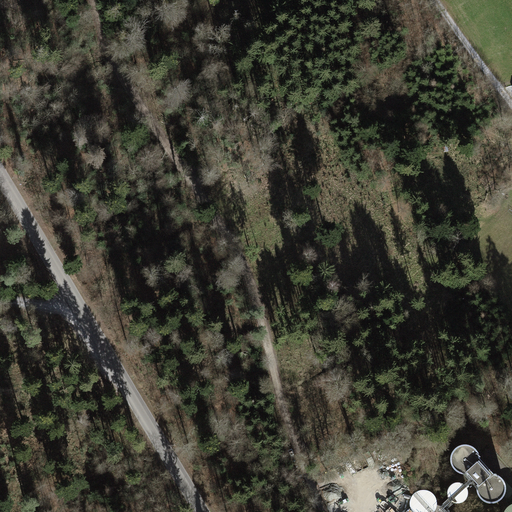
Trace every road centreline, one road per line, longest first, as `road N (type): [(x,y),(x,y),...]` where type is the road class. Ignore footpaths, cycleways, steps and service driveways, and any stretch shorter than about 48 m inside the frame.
road 1 (track): [(93,0),(122,80),(242,263),(323,511)]
road 2 (unclassified): [(201,511),(0,173)]
road 3 (track): [(435,0),(511,106)]
